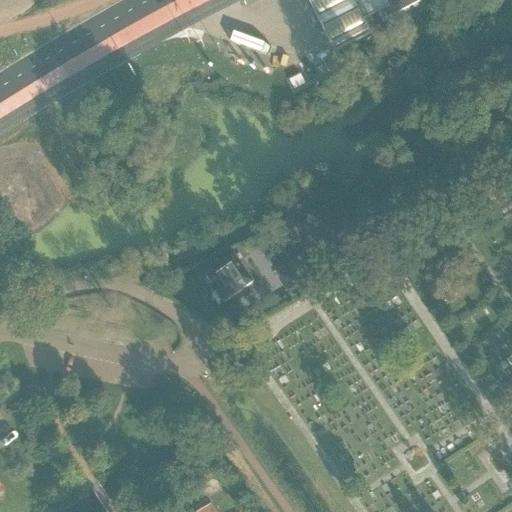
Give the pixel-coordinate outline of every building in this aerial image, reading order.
[(313,0),(340,58),(378,39),(372,28),(387,20),(377,0),(313,0)] [(377,0),(387,20),(419,3),(417,0),(377,0)] [(341,262),(330,241),(302,257),(313,278),(341,262)] [(213,289),(223,304),(253,284),(235,257),(225,263),(224,261),(214,268),(215,270),(206,277),(214,288),(213,289)] [(298,273),(292,263),(278,271),(283,281),(298,273)] [(298,273),(283,281),(292,297),(304,291),(299,282),(302,280),(298,273)]
